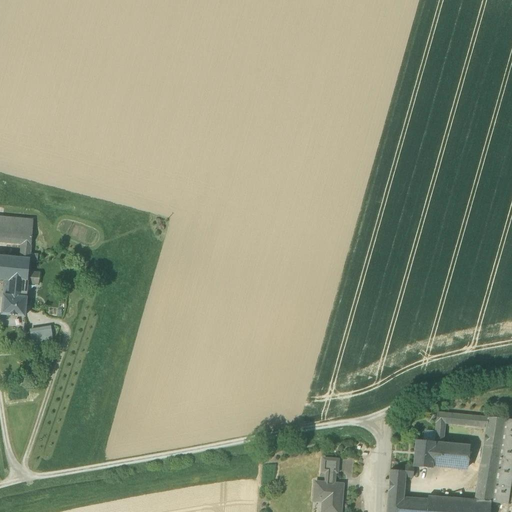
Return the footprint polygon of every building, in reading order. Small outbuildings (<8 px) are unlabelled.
[(3,217),(0,216),(0,243),(21,245),(20,259),(0,257),(0,280),(5,281),(27,284),(29,273),(29,263),(30,255),(33,220),(3,217)] [(38,255),(30,255),(29,263),(37,264),(38,255)] [(29,273),(27,284),(38,285),(39,274),(29,273)] [(24,317),(27,284),(5,281),(2,315),(24,317)] [(30,331),(33,348),(53,345),(51,328),(30,331)] [(434,443),(435,443),(443,444),(445,424),(486,429),(487,418),(437,413),(434,443)] [(505,420),(487,418),(486,429),(475,501),(491,502),(490,503),(492,503),(505,420)] [(511,475),(511,420),(505,420),(492,503),(507,505),(511,475)] [(414,468),(432,469),(432,466),(435,443),(434,443),(415,441),(413,467),(414,468)] [(469,447),(443,444),(435,443),(432,466),(467,469),(469,447)] [(334,473),(336,473),(337,461),(323,460),(322,472),(327,473),(334,473)] [(405,478),(413,478),(414,468),(413,467),(405,466),(404,472),(405,472),(405,478)] [(389,482),(404,484),(405,478),(405,472),(404,472),(390,471),(389,482)] [(321,511),(339,511),(342,486),(333,485),(334,473),(327,473),(326,485),(315,484),(314,497),(320,498),(323,501),(322,502),(321,511)] [(389,482),(388,490),(404,492),(404,484),(389,482)] [(489,511),(490,503),(491,502),(475,501),(428,497),(427,502),(403,500),(404,492),(388,490),(388,492),(386,511),(489,511)]
